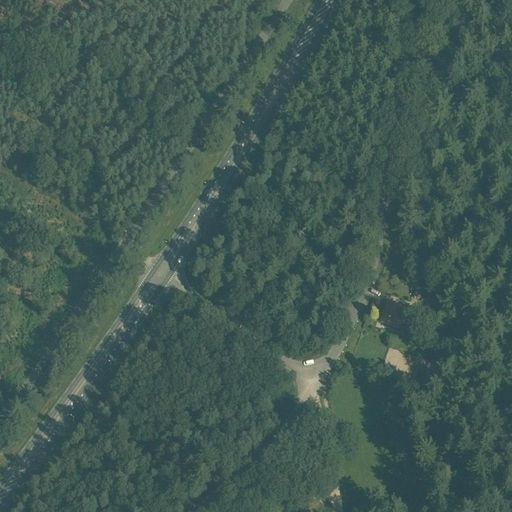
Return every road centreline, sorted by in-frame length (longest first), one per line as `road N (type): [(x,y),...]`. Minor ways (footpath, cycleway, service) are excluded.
road 1 (unclassified): [(316,386),(362,296),(431,0)]
road 2 (primary): [(165,281),(262,139),(336,0)]
road 3 (primary): [(318,0),(248,129),(152,272)]
road 4 (unclassified): [(120,248),(287,0)]
road 5 (primary): [(0,508),(165,281)]
road 6 (primary): [(152,272),(0,482)]
road 7 (unclassified): [(0,417),(120,248)]
road 8 (unclassified): [(316,386),(165,281)]
road 9 (unclassified): [(191,511),(264,447),(316,386)]
road 10 (track): [(316,386),(334,511)]
